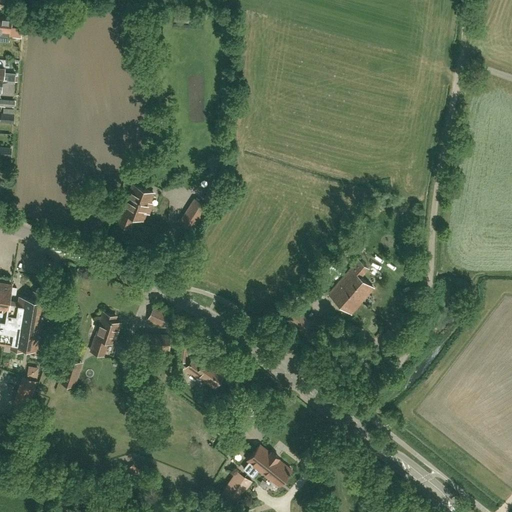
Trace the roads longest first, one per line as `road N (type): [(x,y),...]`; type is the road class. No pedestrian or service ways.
road 1 (secondary): [(0,224),(149,279),(211,316),(352,425)]
road 2 (unclassified): [(352,425),(419,327),(460,70)]
road 3 (secondary): [(462,511),(429,477),(352,425)]
road 4 (secondary): [(352,425),(447,511)]
